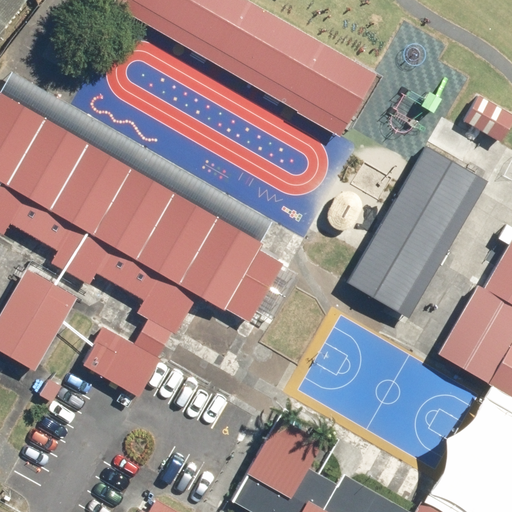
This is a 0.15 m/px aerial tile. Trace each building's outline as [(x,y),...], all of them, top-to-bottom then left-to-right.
[(0,0),(0,27),(21,0),(0,0)] [(370,63),(262,0),(125,0),(335,123),(370,63)] [(511,110),(479,92),(462,121),(502,143),(511,124),(511,110)] [(286,260),(0,95),(0,230),(4,232),(11,220),(57,246),(45,265),(87,289),(97,271),(139,295),(131,309),(173,334),(194,298),(246,328),(286,260)] [(421,143),(340,279),(391,309),(472,173),(421,143)] [(511,237),(484,287),(511,303),(511,237)] [(72,293),(21,264),(0,299),(0,350),(28,367),(72,293)] [(475,282),(435,350),(487,383),(511,337),(511,303),(484,287),(475,282)] [(159,361),(97,325),(77,359),(138,395),(159,361)] [(511,343),(489,384),(511,396),(511,343)] [(0,441),(22,403),(0,389),(0,441)] [(452,511),(419,493),(408,511),(393,511),(305,461),(317,440),(276,417),(229,498),(253,511),(452,511)] [(178,511),(154,498),(145,511),(178,511)]
